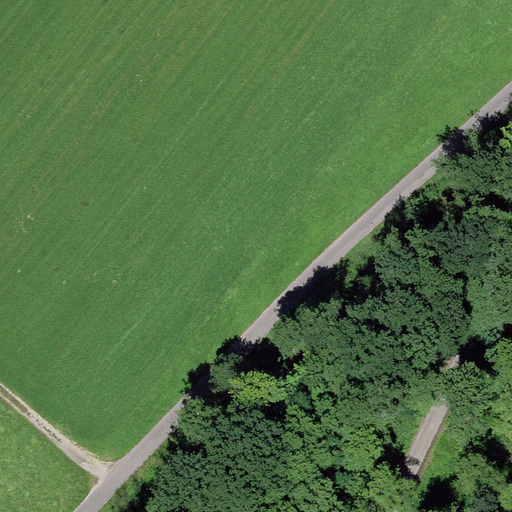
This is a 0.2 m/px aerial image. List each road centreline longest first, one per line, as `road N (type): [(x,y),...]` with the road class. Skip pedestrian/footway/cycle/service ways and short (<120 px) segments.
road 1 (track): [(88,511),(313,267),(511,88)]
road 2 (track): [(511,257),(389,511)]
road 3 (track): [(0,385),(112,486)]
